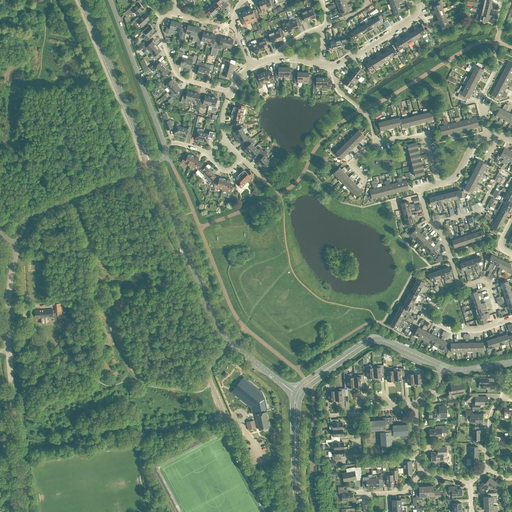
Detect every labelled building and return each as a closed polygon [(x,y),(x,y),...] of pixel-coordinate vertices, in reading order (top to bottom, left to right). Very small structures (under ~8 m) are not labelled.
[(215,1),(211,5),(217,12),(221,8),(223,10),(225,7),(218,0),(214,0),(215,1)] [(267,9),(263,0),(258,2),(259,4),(256,5),(259,13),(262,12),(262,11),(267,9)] [(263,0),(267,9),(272,7),(272,8),(275,7),(272,0),(263,0)] [(337,5),(338,8),(347,5),(345,0),(344,0),(334,4),(335,6),(337,5)] [(398,0),(389,3),(391,8),(399,5),(398,2),(402,1),(401,0),(398,0)] [(430,11),(431,13),(443,9),(440,0),(435,2),(436,5),(433,6),(434,10),(430,11)] [(128,15),(131,13),(131,14),(133,11),(137,15),(144,9),(139,3),(135,7),(132,5),(125,12),(128,15)] [(217,12),(211,5),(207,8),(206,7),(204,10),(208,15),(211,12),(213,15),(217,12)] [(347,5),(338,8),(340,11),(337,12),(339,17),(349,13),(348,10),(349,10),(347,5)] [(399,5),(391,8),(393,14),(405,9),(404,7),(401,9),(399,5)] [(312,8),(306,10),(310,19),(315,17),(315,16),(317,14),(314,6),(311,7),(312,8)] [(252,9),(247,11),(250,20),(255,18),(256,19),(259,18),(255,9),(253,10),(252,9)] [(436,14),(437,17),(445,14),(443,9),(431,13),(432,15),(436,14)] [(481,9),(480,14),(492,17),(493,16),(489,15),(489,11),(481,9)] [(310,19),(306,10),(301,12),(301,11),(298,12),(301,21),(304,20),(305,21),(310,19)] [(250,20),(247,11),(241,13),(242,14),(239,15),(242,24),(245,23),(245,22),(250,20)] [(372,14),(371,15),(378,25),(382,23),(380,19),(383,17),(379,11),(373,15),(372,14)] [(132,22),(139,29),(142,26),(150,20),(145,14),(140,19),(138,16),(132,22)] [(435,23),(447,19),(445,14),(437,17),(438,20),(431,22),(432,24),(435,23)] [(371,20),(368,21),(373,29),(378,25),(371,15),(369,16),(371,20)] [(295,19),(290,21),(293,30),(299,28),(298,26),(301,25),(298,17),(295,18),(295,19)] [(447,19),(435,23),(436,25),(439,24),(441,27),(445,25),(446,28),(452,26),(451,23),(449,24),(447,19)] [(177,22),(171,20),(170,27),(167,26),(165,32),(168,33),(168,32),(174,34),(174,33),(177,22)] [(363,20),(362,21),(368,32),(373,29),(368,21),(366,23),(363,20)] [(293,30),(290,21),(285,23),(284,22),(281,23),(285,31),(288,30),(288,32),(293,30)] [(362,25),(359,27),(364,34),(368,32),(362,21),(360,22),(362,25)] [(182,23),(177,22),(174,33),(179,35),(178,38),(181,39),(181,38),(184,27),(181,26),(182,23)] [(353,23),(351,24),(359,37),(364,34),(359,27),(356,29),(353,23)] [(359,37),(351,24),(349,25),(353,31),(350,33),(354,40),(359,37)] [(417,24),(415,25),(422,36),(427,33),(428,36),(431,34),(427,28),(425,30),(422,26),(419,28),(417,24)] [(146,25),(139,31),(141,34),(143,32),(146,35),(144,37),(143,38),(145,40),(147,40),(149,37),(148,36),(154,30),(150,25),(148,27),(146,25)] [(186,33),(191,35),(193,26),(188,25),(186,31),(183,31),(181,38),(184,39),(186,33)] [(415,30),(413,31),(417,39),(422,36),(415,25),(413,26),(415,30)] [(192,41),(198,42),(199,37),(200,35),(197,34),(198,27),(193,26),(191,35),(190,36),(193,37),(192,41)] [(278,30),(273,32),(277,41),(282,39),(281,37),(284,36),(281,28),(278,29),(278,30)] [(408,30),(406,31),(413,42),(417,39),(413,31),(410,33),(408,30)] [(406,36),(404,37),(408,45),(413,42),(406,31),(404,32),(406,36)] [(201,41),(207,42),(209,33),(203,32),(202,38),(199,37),(198,42),(198,43),(199,44),(200,44),(201,41)] [(277,41),(273,32),(268,34),(268,33),(265,34),(268,42),(271,41),(272,43),(277,41)] [(213,50),(214,50),(217,42),(214,41),(215,35),(209,33),(207,42),(210,43),(210,46),(214,47),(213,50)] [(341,33),(339,33),(340,35),(342,48),(348,46),(346,38),(346,36),(342,36),(342,35),(341,33)] [(221,46),(225,47),(227,38),(221,36),(219,42),(217,42),(214,50),(216,51),(217,48),(220,49),(221,46)] [(399,36),(397,37),(404,47),(408,45),(404,37),(401,39),(399,36)] [(337,49),(335,40),(332,41),(331,37),(329,37),(330,45),(328,46),(329,50),(337,49)] [(394,43),(399,50),(404,47),(397,37),(395,38),(397,41),(394,43)] [(227,38),(225,47),(231,48),(230,52),(233,52),(234,46),(231,45),(233,39),(227,38)] [(262,41),(257,42),(260,52),(265,50),(265,49),(268,48),(264,38),(261,39),(262,41)] [(148,49),(150,52),(157,46),(152,41),(149,44),(147,42),(141,47),(145,51),(148,49)] [(260,52),(257,42),(252,44),(251,43),(251,44),(249,44),(248,45),(252,53),(254,52),(255,54),(260,52)] [(386,46),(393,57),(400,52),(399,50),(394,43),(392,45),(393,47),(390,48),(388,45),(386,46)] [(157,46),(150,52),(152,54),(149,57),(151,59),(152,59),(154,61),(160,56),(158,54),(161,51),(157,46)] [(386,51),(384,52),(388,60),(393,57),(386,46),(384,47),(386,51)] [(180,66),(185,67),(188,55),(187,59),(182,57),(183,52),(179,51),(176,59),(181,61),(180,66)] [(379,51),(377,52),(384,63),(388,60),(384,52),(381,54),(379,51)] [(377,56),(375,58),(379,66),(384,63),(377,52),(375,53),(377,56)] [(188,55),(185,67),(190,69),(192,62),(195,63),(197,55),(194,55),(193,56),(188,55)] [(370,56),(368,58),(375,68),(379,66),(375,58),(372,60),(370,56)] [(232,71),(234,65),(230,63),(231,60),(224,58),(223,62),(224,62),(223,64),(225,65),(224,69),(232,71)] [(365,70),(367,73),(375,68),(368,58),(366,59),(368,62),(365,64),(364,62),(361,63),(363,67),(365,70)] [(197,74),(202,76),(206,63),(200,62),(200,60),(197,60),(196,67),(198,68),(197,74)] [(156,70),(158,72),(165,66),(160,62),(157,65),(155,62),(149,67),(153,72),(156,70)] [(206,63),(202,76),(207,77),(209,70),(212,71),(214,65),(211,64),(211,65),(206,63)] [(471,66),(470,68),(480,74),(482,71),(483,72),(485,70),(476,65),(474,68),(471,66)] [(165,66),(158,72),(162,77),(160,79),(162,82),(168,77),(166,74),(169,71),(165,66)] [(352,66),(351,68),(361,76),(365,70),(363,67),(362,69),(358,66),(356,69),(352,66)] [(284,77),(284,67),(278,67),(278,69),(275,69),(275,78),(278,78),(278,77),(284,77)] [(289,67),(284,67),(284,77),(289,77),(289,78),(293,78),(293,69),(289,69),(289,67)] [(511,70),(505,67),(502,72),(511,77),(511,74),(511,70)] [(353,72),(351,75),(358,80),(361,76),(351,68),(350,69),(353,72)] [(472,72),(471,75),(480,80),(481,78),(479,77),(480,74),(470,68),(468,70),(472,72)] [(232,71),(224,69),(223,72),(220,71),(218,77),(225,79),(226,76),(231,77),(232,71)] [(274,80),(271,71),(268,72),(267,71),(262,73),(266,82),(267,85),(275,82),(274,80)] [(297,82),(303,82),(303,72),(297,72),(297,74),(294,74),(294,83),(297,83),(297,82)] [(303,72),(303,82),(308,82),(308,83),(311,83),(311,74),(308,74),(308,72),(303,72)] [(502,72),(500,78),(511,84),(511,81),(509,81),(511,77),(502,72)] [(266,82),(262,73),(257,75),(257,76),(255,77),(258,86),(261,85),(260,84),(266,82)] [(346,75),(344,76),(354,84),(358,80),(351,75),(349,77),(346,75)] [(466,76),(465,78),(476,84),(477,81),(479,82),(480,80),(471,75),(469,78),(466,76)] [(354,84),(344,76),(343,78),(346,81),(344,83),(345,84),(343,86),(348,90),(350,88),(351,89),(354,84)] [(316,87),(321,87),(322,87),(322,77),(316,77),(316,79),(313,79),(313,88),(316,88),(316,87)] [(322,87),(321,87),(321,91),(327,91),(327,88),(330,88),(330,80),(327,80),(327,77),(322,77),(322,87)] [(467,82),(466,85),(475,89),(476,87),(474,87),(476,84),(465,78),(464,80),(467,82)] [(500,78),(497,83),(505,88),(507,84),(509,85),(508,86),(511,87),(511,84),(500,78)] [(167,87),(170,90),(176,84),(172,79),(168,82),(166,80),(161,85),(165,89),(167,87)] [(497,83),(494,89),(506,95),(507,93),(505,92),(505,93),(503,92),(505,88),(497,83)] [(176,84),(170,90),(174,95),(172,97),(174,99),(179,94),(177,92),(181,89),(176,84)] [(461,86),(460,88),(471,93),(472,91),(474,91),(475,89),(466,85),(464,88),(461,86)] [(471,93),(460,88),(459,90),(462,91),(461,94),(459,93),(457,97),(466,101),(468,98),(470,99),(471,97),(469,96),(471,93)] [(506,95),(494,89),(491,95),(499,99),(501,95),(503,96),(503,97),(505,98),(506,95)] [(190,106),(191,101),(193,92),(187,90),(186,95),(183,95),(181,102),(185,103),(185,104),(190,106)] [(198,110),(199,106),(201,100),(198,100),(200,94),(193,92),(191,101),(195,102),(194,105),(196,105),(195,110),(198,110)] [(205,104),(209,105),(211,97),(205,95),(203,101),(201,100),(199,106),(205,108),(205,104)] [(215,104),(217,100),(217,98),(211,97),(209,105),(208,109),(211,110),(217,111),(218,105),(215,104)] [(233,107),(232,112),(243,115),(245,106),(238,104),(237,107),(234,107),(233,107)] [(495,115),(500,117),(504,110),(507,105),(505,104),(502,109),(499,107),(497,111),(496,110),(494,114),(496,115),(495,115)] [(500,117),(505,120),(509,112),(506,111),(509,106),(507,105),(504,110),(500,117)] [(427,108),(425,109),(428,121),(431,120),(431,122),(434,121),(431,111),(428,112),(427,108)] [(417,111),(414,111),(417,123),(420,123),(421,124),(423,124),(421,114),(418,115),(417,111)] [(243,115),(232,112),(230,117),(231,117),(231,118),(234,119),(232,124),(232,125),(240,124),(243,115)] [(395,114),(393,114),(396,126),(399,126),(399,127),(401,127),(402,127),(400,119),(399,117),(396,118),(395,114)] [(406,114),(404,114),(407,126),(410,125),(410,127),(413,126),(410,117),(407,117),(406,114)] [(468,119),(464,120),(466,129),(472,128),(469,114),(466,115),(467,117),(468,117),(468,119)] [(472,114),(469,114),(472,128),(479,126),(476,117),(472,118),(471,116),(472,116),(472,114)] [(385,117),(382,117),(385,129),(389,128),(389,130),(391,129),(389,120),(386,120),(385,117)] [(456,122),(452,123),(454,132),(460,131),(457,117),(454,118),(455,121),(456,120),(456,122)] [(459,117),(457,117),(460,131),(466,129),(464,120),(460,121),(459,119),(460,119),(459,117)] [(174,135),(180,136),(182,127),(179,126),(179,123),(174,122),(170,121),(169,120),(164,122),(167,130),(173,128),(176,129),(174,135)] [(447,120),(444,121),(448,134),(454,132),(452,123),(447,125),(447,123),(448,122),(447,120)] [(448,134),(444,121),(442,121),(442,124),(443,123),(444,125),(439,127),(442,136),(448,134)] [(232,132),(235,138),(245,132),(247,131),(243,124),(239,125),(237,126),(238,129),(232,132)] [(182,127),(180,136),(185,137),(187,132),(190,133),(191,126),(186,125),(185,128),(182,127)] [(195,140),(200,141),(203,132),(199,131),(200,129),(195,127),(193,134),(196,134),(195,140)] [(203,132),(200,141),(206,143),(207,137),(214,139),(216,133),(207,130),(206,133),(203,132)] [(359,130),(355,134),(364,144),(366,142),(362,138),(364,136),(359,130)] [(245,143),(246,143),(251,139),(249,134),(246,136),(245,133),(247,131),(245,132),(235,138),(238,143),(244,140),(245,143)] [(355,134),(351,137),(357,143),(359,141),(363,145),(364,144),(355,134)] [(351,137),(347,141),(357,151),(358,150),(354,146),(357,143),(351,137)] [(243,150),(248,155),(255,147),(253,144),(255,142),(251,139),(246,143),(248,146),(243,150)] [(347,141),(343,145),(349,151),(351,149),(355,153),(357,151),(347,141)] [(407,144),(409,154),(419,151),(418,147),(417,145),(417,142),(416,142),(415,142),(413,143),(407,144)] [(343,145),(339,149),(349,159),(351,157),(347,153),(349,151),(343,145)] [(257,154),(259,156),(265,150),(264,151),(260,147),(258,149),(255,147),(248,155),(252,159),(257,154)] [(501,162),(503,163),(510,151),(504,148),(500,156),(504,158),(503,160),(502,160),(501,162)] [(349,159),(339,149),(335,153),(341,159),(344,156),(347,160),(349,159)] [(256,163),(261,167),(268,160),(265,157),(267,155),(266,153),(267,152),(265,150),(259,156),(261,158),(256,163)] [(409,154),(412,164),(422,162),(421,158),(420,155),(419,151),(409,154)] [(507,160),(511,162),(511,159),(511,152),(510,151),(503,163),(506,165),(507,162),(506,162),(507,160)] [(181,162),(189,166),(193,155),(189,154),(189,153),(188,154),(187,157),(184,155),(181,162)] [(189,166),(198,169),(202,163),(198,161),(199,158),(198,157),(193,155),(189,166)] [(478,162),(476,165),(487,171),(488,169),(485,167),(486,164),(477,159),(476,161),(478,162)] [(268,160),(261,167),(265,171),(269,166),(272,169),(277,164),(273,160),(271,162),(268,160)] [(423,174),(424,174),(425,174),(423,168),(423,166),(422,162),(412,164),(415,176),(421,174),(423,174)] [(204,175),(212,167),(209,164),(208,164),(207,164),(205,166),(202,163),(198,169),(196,172),(202,178),(204,175)] [(473,167),(472,169),(481,174),(483,171),(486,173),(487,171),(476,165),(475,168),(473,167)] [(209,184),(211,186),(213,182),(212,181),(216,177),(213,174),(215,172),(216,172),(216,171),(215,171),(212,167),(204,175),(211,182),(209,184)] [(335,175),(337,177),(346,168),(344,167),(341,169),(339,167),(332,174),(334,176),(335,175)] [(338,180),(340,182),(347,175),(344,173),(347,170),(346,168),(337,177),(339,179),(338,180)] [(471,174),(482,180),(485,181),(486,179),(480,176),(481,174),(472,169),(471,171),(473,172),(471,174)] [(243,170),(239,174),(247,181),(254,175),(248,170),(246,172),(244,170),(243,170)] [(247,181),(239,174),(236,177),(236,178),(238,180),(236,183),(241,188),(247,181)] [(342,182),(345,184),(353,176),(352,174),(349,177),(347,175),(340,182),(341,183),(342,182)] [(468,177),(467,179),(476,183),(478,180),(481,182),(482,180),(471,174),(470,177),(468,177)] [(346,188),(347,190),(354,182),(352,180),(355,178),(353,176),(345,184),(347,187),(346,188)] [(213,187),(222,189),(225,179),(220,177),(219,178),(218,181),(215,180),(214,183),(213,182),(211,186),(210,189),(213,189),(213,187)] [(398,182),(394,183),(396,192),(402,191),(399,177),(396,178),(397,181),(398,180),(398,182)] [(402,177),(399,177),(402,191),(408,189),(406,180),(402,181),(401,179),(402,179),(402,177)] [(230,194),(233,185),(230,184),(230,181),(231,181),(230,180),(225,179),(222,189),(220,195),(227,197),(228,194),(230,194)] [(468,181),(467,184),(478,190),(478,188),(475,186),(476,183),(467,179),(466,181),(468,181)] [(386,185),(382,186),(384,195),(390,194),(387,180),(384,181),(384,184),(385,183),(386,185)] [(389,180),(387,180),(390,194),(396,192),(394,183),(389,184),(389,182),(390,182),(389,180)] [(350,190),(352,192),(361,184),(359,182),(357,185),(354,182),(347,190),(349,191),(350,190)] [(377,183),(374,184),(378,197),(384,195),(382,186),(377,187),(377,186),(378,185),(377,183)] [(361,184),(352,192),(354,194),(353,196),(355,197),(362,190),(360,188),(362,185),(361,184)] [(378,197),(374,184),(372,184),(372,187),(373,186),(374,188),(369,190),(372,199),(378,197)] [(478,190),(467,184),(465,187),(463,186),(462,188),(471,193),(473,190),(476,192),(477,190),(478,190)] [(455,191),(450,192),(452,200),(455,199),(455,201),(456,201),(457,208),(459,207),(458,204),(455,191)] [(502,197),(504,198),(511,201),(511,199),(511,195),(505,192),(502,197)] [(446,207),(448,206),(445,194),(439,195),(441,202),(444,202),(445,204),(446,207)] [(505,201),(504,204),(511,207),(511,204),(511,201),(504,198),(503,200),(505,201)] [(501,202),(498,207),(508,212),(511,207),(504,204),(501,202)] [(402,208),(403,214),(411,212),(410,209),(411,209),(412,209),(412,208),(415,207),(415,205),(402,208)] [(493,210),(494,211),(506,217),(508,212),(498,207),(497,210),(494,208),(493,210)] [(495,215),(494,217),(503,221),(506,217),(494,211),(493,212),(494,213),(494,214),(495,215)] [(412,217),(405,219),(403,219),(405,226),(409,225),(409,224),(412,223),(413,224),(415,223),(415,220),(413,220),(412,217)] [(490,219),(489,220),(501,226),(503,221),(494,217),(493,219),(492,218),(491,219),(490,219)] [(501,226),(489,220),(488,222),(491,224),(493,225),(491,228),(493,229),(492,231),(496,234),(498,231),(501,226)] [(414,238),(419,232),(422,230),(417,225),(412,229),(414,230),(412,232),(411,231),(408,234),(413,239),(414,238)] [(478,226),(476,226),(480,239),(485,237),(483,230),(480,231),(479,228),(479,229),(478,226)] [(414,238),(418,242),(427,233),(425,230),(421,234),(419,232),(414,238)] [(460,231),(461,234),(464,244),(470,242),(467,235),(466,232),(464,233),(463,230),(460,231)] [(418,242),(422,245),(430,237),(429,238),(425,234),(427,233),(418,242)] [(452,233),(449,234),(451,240),(452,240),(454,247),(459,245),(457,238),(454,239),(452,233)] [(456,236),(457,238),(459,245),(464,244),(461,234),(460,234),(460,235),(458,236),(457,233),(455,233),(456,236)] [(425,249),(431,244),(435,240),(434,239),(432,241),(430,240),(432,239),(430,237),(422,245),(425,249)] [(425,249),(429,253),(438,244),(437,243),(433,246),(431,244),(425,249)] [(438,244),(429,253),(433,257),(435,255),(439,252),(436,250),(438,248),(437,248),(440,246),(438,244)] [(487,270),(489,271),(496,257),(491,254),(488,261),(490,262),(487,270)] [(495,265),(498,266),(501,259),(496,257),(489,271),(491,272),(495,265)] [(475,258),(470,260),(472,267),(475,266),(476,270),(477,273),(479,272),(475,258)] [(498,273),(500,273),(506,262),(501,259),(498,266),(500,267),(499,270),(497,272),(498,273)] [(469,275),(465,262),(459,263),(462,271),(465,270),(466,273),(467,276),(469,275)] [(500,273),(502,275),(503,272),(505,270),(507,271),(507,272),(510,273),(511,268),(511,267),(510,266),(511,264),(506,262),(500,273)] [(444,269),(438,270),(441,278),(443,277),(445,280),(445,283),(448,282),(444,269)] [(436,281),(433,272),(428,274),(430,281),(433,280),(435,286),(438,286),(437,283),(436,281)] [(417,278),(415,283),(428,291),(430,288),(423,284),(424,282),(417,278)] [(412,288),(419,292),(421,293),(422,290),(427,293),(428,291),(415,283),(412,288)] [(412,288),(410,293),(423,300),(424,298),(418,294),(419,292),(412,288)] [(501,297),(501,300),(511,296),(511,290),(511,291),(504,293),(504,296),(503,296),(501,297)] [(410,293),(407,297),(414,301),(415,299),(422,302),(423,300),(410,293)] [(407,297),(405,302),(416,308),(417,306),(415,305),(412,304),(414,301),(407,297)] [(405,302),(402,307),(407,309),(406,310),(409,311),(410,308),(412,309),(414,311),(416,308),(405,302)] [(404,314),(406,315),(408,317),(410,314),(407,313),(405,312),(406,310),(407,309),(402,307),(400,306),(397,311),(404,314)] [(53,318),(53,309),(35,311),(35,317),(37,317),(37,319),(41,319),(41,324),(50,323),(50,318),(53,318)] [(397,311),(395,315),(401,319),(404,314),(397,311)] [(392,320),(403,326),(405,327),(406,325),(405,324),(402,323),(404,320),(401,319),(395,315),(392,320)] [(489,315),(478,319),(475,320),(477,325),(487,322),(486,319),(487,319),(487,318),(490,318),(489,315)] [(403,326),(392,320),(389,325),(396,329),(398,326),(402,328),(403,326)] [(414,334),(419,337),(423,329),(422,329),(418,327),(414,334)] [(419,337),(424,340),(428,332),(424,330),(425,328),(423,327),(422,329),(423,329),(419,337)] [(424,340),(428,342),(432,335),(431,334),(428,332),(424,340)] [(428,342),(433,345),(437,337),(434,335),(435,333),(432,332),(431,334),(432,335),(428,342)] [(504,344),(509,342),(508,336),(507,334),(503,335),(502,333),(500,334),(500,336),(502,335),(504,344)] [(59,345),(62,348),(69,337),(66,335),(59,345)] [(489,337),(490,339),(491,339),(494,347),(499,345),(497,337),(493,338),(492,336),(489,337)] [(433,345),(438,347),(442,340),(441,339),(437,337),(433,345)] [(442,340),(438,347),(443,350),(447,342),(443,340),(444,339),(442,337),(441,339),(442,340)] [(491,339),(490,339),(486,341),(487,342),(485,342),(487,349),(489,349),(494,347),(491,339)] [(485,350),(485,345),(483,345),(483,342),(479,342),(479,340),(476,340),(476,342),(477,342),(478,351),(483,351),(483,350),(485,350)] [(377,367),(373,368),(374,377),(381,376),(381,373),(383,373),(384,373),(383,369),(383,365),(377,365),(377,367)] [(363,366),(364,374),(367,374),(367,377),(374,377),(373,368),(369,368),(369,366),(363,366)] [(398,370),(393,371),(394,380),(401,380),(401,376),(404,376),(404,372),(403,368),(397,368),(398,370)] [(354,386),(354,377),(354,374),(347,374),(346,371),(346,369),(344,370),(344,371),(343,371),(344,384),(347,384),(347,387),(354,386)] [(389,369),(383,369),(384,373),(383,373),(384,377),(387,377),(387,381),(394,380),(393,371),(389,371),(389,369)] [(418,374),(414,374),(414,383),(421,383),(421,379),(424,379),(424,371),(418,371),(418,374)] [(409,372),(404,372),(404,376),(404,381),(407,380),(407,384),(414,383),(414,374),(410,374),(409,372)] [(358,377),(354,377),(354,386),(361,386),(361,383),(364,382),(364,374),(358,375),(358,377)] [(487,390),(492,390),(492,388),(493,388),(493,381),(487,381),(487,378),(480,378),(480,381),(479,381),(479,383),(479,385),(483,385),(483,388),(487,388),(487,390)] [(461,392),(465,391),(463,383),(450,385),(451,390),(448,390),(449,396),(462,394),(461,392)] [(339,391),(335,391),(335,400),(342,400),(342,396),(345,396),(344,388),(339,388),(339,391)] [(335,400),(335,391),(330,391),(330,389),(324,389),(325,391),(325,396),(325,398),(328,397),(328,401),(335,400)] [(487,397),(476,397),(476,404),(472,404),(472,409),(480,409),(480,405),(483,405),(487,405),(487,397)] [(428,410),(429,418),(446,417),(446,406),(439,407),(439,410),(435,410),(435,409),(428,410)] [(470,417),(470,422),(482,422),(482,414),(472,414),(472,410),(465,410),(465,417),(470,417)] [(269,428),(265,412),(255,414),(259,430),(269,428)] [(372,420),(368,421),(368,430),(383,429),(383,432),(380,432),(381,447),(391,446),(391,441),(392,441),(392,440),(392,439),(392,438),(391,438),(391,435),(393,435),(408,434),(407,424),(402,424),(402,423),(401,423),(400,423),(399,424),(399,425),(392,425),(392,417),(385,417),(385,419),(375,420),(375,419),(374,419),(373,419),(372,420)] [(332,425),(333,429),(342,429),(342,422),(338,422),(338,419),(330,419),(330,425),(332,425)] [(246,422),(248,429),(255,427),(254,420),(246,422)] [(244,422),(238,423),(240,434),(246,433),(244,422)] [(430,429),(430,438),(441,437),(441,433),(447,433),(446,425),(437,426),(437,429),(430,429)] [(472,440),(480,440),(480,430),(478,430),(478,426),(471,426),(471,431),(472,431),(472,440)] [(331,434),(331,439),(339,439),(339,436),(343,436),(342,429),(333,429),(333,433),(331,434)] [(492,445),(496,446),(495,447),(503,449),(503,448),(505,448),(506,443),(499,440),(500,437),(495,436),(492,445)] [(334,445),(334,449),(343,449),(343,442),(340,442),(339,439),(331,439),(332,445),(334,445)] [(431,452),(432,461),(442,460),(442,456),(446,455),(446,447),(437,447),(437,452),(431,452)] [(470,450),(470,459),(470,462),(475,462),(475,459),(478,459),(478,447),(467,447),(467,450),(470,450)] [(344,456),(343,449),(334,449),(331,449),(331,456),(332,456),(333,459),(341,459),(341,456),(344,456)] [(403,461),(403,474),(412,473),(411,461),(403,461)] [(347,472),(342,474),(344,481),(356,479),(356,480),(361,479),(360,467),(356,467),(356,468),(354,468),(354,467),(346,468),(347,472)] [(391,470),(391,474),(386,475),(387,486),(394,485),(393,479),(397,479),(397,470),(391,470)] [(373,487),(372,478),(372,474),(368,474),(368,475),(362,476),(362,483),(366,482),(366,488),(373,487)] [(375,477),(372,478),(373,487),(379,487),(379,481),(382,481),(382,474),(375,475),(375,477)] [(479,485),(479,492),(486,492),(486,488),(488,485),(493,489),(497,483),(489,477),(488,479),(487,478),(479,485)] [(433,485),(426,486),(427,496),(431,496),(431,499),(441,498),(440,490),(434,490),(433,485)] [(344,486),(338,487),(338,496),(342,496),(342,501),(352,500),(352,492),(346,493),(345,489),(344,489),(344,486)] [(415,492),(416,497),(416,500),(422,499),(422,496),(427,496),(426,486),(419,486),(419,491),(415,492)] [(449,492),(452,492),(452,496),(462,495),(461,489),(456,489),(456,486),(448,487),(449,492)] [(483,497),(483,503),(492,503),(492,499),(497,499),(496,493),(489,493),(489,496),(483,497)] [(392,500),(392,506),(401,506),(401,505),(401,502),(405,501),(405,498),(400,498),(400,499),(392,500)] [(452,503),(452,510),(461,509),(461,503),(455,503),(455,499),(447,499),(448,504),(452,503)] [(492,503),(483,503),(484,510),(490,509),(490,511),(495,511),(497,511),(497,506),(493,506),(492,503)]
